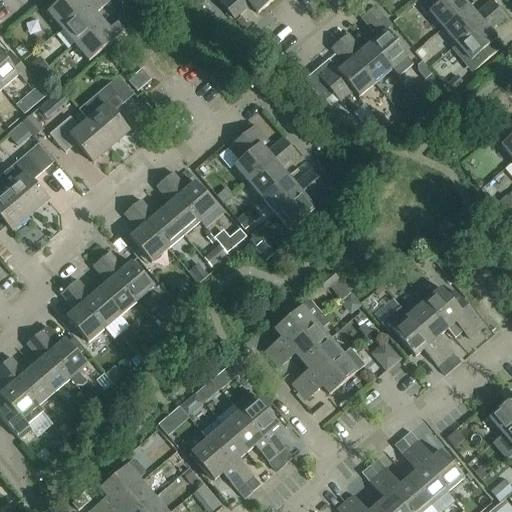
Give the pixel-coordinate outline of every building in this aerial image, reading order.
[(60,30),(95,0),(62,0),(46,14),(60,30)] [(74,46),(101,23),(94,15),(112,1),(111,0),(95,0),(60,30),(74,46)] [(240,0),(224,0),(220,4),(227,12),(240,0)] [(240,0),(227,12),(234,20),(250,6),(258,15),(275,0),(240,0)] [(443,29),(455,19),(440,0),(427,0),(428,1),(420,8),(426,16),(429,13),(443,29)] [(440,0),(455,19),(468,8),(461,0),(440,0)] [(455,19),(443,29),(456,45),(498,11),(491,3),(475,16),(468,8),(455,19)] [(369,46),(391,72),(392,71),(398,78),(412,66),(406,59),(407,58),(386,32),(390,29),(383,21),(385,19),(375,8),(362,19),(378,39),(369,46)] [(504,19),(498,11),(451,50),(472,74),(502,48),(488,33),(504,19)] [(235,22),(244,32),(250,27),(241,16),(235,22)] [(101,23),(74,46),(88,63),(132,25),(126,17),(108,32),(101,23)] [(391,72),(369,46),(362,52),(348,36),(340,43),(374,85),(391,72)] [(323,104),(333,96),(339,104),(352,93),(358,99),(374,85),(340,43),(332,50),(335,55),(345,66),(338,72),(332,65),(320,75),(329,87),(317,97),(323,104)] [(0,88),(2,91),(19,77),(24,84),(31,79),(9,52),(2,58),(0,55),(0,88)] [(37,63),(27,72),(36,83),(47,74),(37,63)] [(136,93),(150,81),(142,71),(127,83),(136,93)] [(118,78),(78,111),(88,122),(110,149),(128,134),(112,115),(134,96),(118,78)] [(402,116),(412,108),(407,102),(397,110),(402,116)] [(33,139),(44,131),(31,116),(21,125),(33,139)] [(110,149),(88,122),(80,129),(70,118),(49,136),(66,155),(76,145),(92,164),(110,149)] [(248,184),(290,148),(283,140),(267,153),(260,146),(267,140),(256,127),(230,149),(240,162),(234,167),(248,184)] [(511,160),(511,137),(501,147),(511,160)] [(0,177),(0,182),(30,218),(47,202),(31,183),(54,164),(38,145),(7,172),(0,177)] [(262,200),(287,178),(280,170),(297,156),(290,148),(248,184),(262,200)] [(275,216),(317,180),(311,172),(294,186),(287,178),(262,200),(275,216)] [(200,223),(199,224),(205,231),(223,217),(195,184),(187,191),(173,174),(165,181),(200,223)] [(317,180),(275,216),(289,232),(315,211),(307,202),(323,187),(317,180)] [(163,211),(184,237),(199,224),(200,223),(165,181),(157,188),(171,205),(163,211)] [(0,218),(12,233),(30,218),(0,182),(0,218)] [(184,237),(163,211),(155,218),(140,201),(132,208),(168,250),(184,237)] [(151,264),(168,250),(132,208),(124,215),(138,232),(130,239),(135,245),(151,264)] [(24,253),(40,237),(27,225),(12,242),(24,253)] [(265,261),(273,254),(263,241),(254,249),(265,261)] [(219,246),(203,260),(211,269),(227,255),(219,246)] [(100,261),(136,303),(153,289),(128,260),(120,267),(108,254),(100,261)] [(120,316),(136,303),(100,261),(92,268),(103,281),(95,288),(120,316)] [(331,272),(316,283),(324,293),(339,282),(331,272)] [(120,316),(95,288),(87,295),(76,281),(68,288),(104,330),(120,316)] [(87,344),(104,330),(68,288),(60,295),(71,308),(62,316),(87,344)] [(440,289),(423,303),(447,332),(454,341),(462,334),(469,342),(478,335),(474,331),(481,326),(453,293),(447,298),(440,289)] [(353,316),(358,306),(343,299),(339,309),(353,316)] [(264,354),(271,362),(315,325),(318,322),(323,318),(309,302),(274,331),(281,339),(264,354)] [(446,333),(447,332),(423,303),(407,317),(444,362),(452,355),(439,339),(446,333)] [(437,369),(444,362),(407,317),(400,309),(383,322),(415,360),(423,353),(437,369)] [(173,310),(156,321),(167,339),(184,328),(173,310)] [(301,364),(329,341),(321,331),(328,324),(323,318),(318,322),(315,325),(271,362),(278,370),(294,356),(295,357),(301,364)] [(45,330),(34,339),(69,381),(69,380),(75,387),(82,387),(86,383),(77,373),(85,367),(77,357),(83,352),(72,340),(66,345),(64,342),(59,346),(52,338),(54,336),(49,331),(48,332),(45,330)] [(32,369),(53,394),(69,381),(34,339),(26,346),(40,362),(32,369)] [(343,357),(350,351),(349,350),(342,356),(329,341),(301,364),(308,372),(291,386),(298,394),(343,357)] [(343,357),(298,394),(305,403),(322,388),(329,397),(364,367),(350,351),(343,357)] [(452,355),(444,362),(452,371),(460,365),(452,355)] [(53,394),(32,369),(24,376),(10,359),(1,366),(37,408),(53,394)] [(243,372),(240,368),(235,362),(224,371),(232,381),(243,372)] [(437,369),(445,378),(452,371),(444,362),(437,369)] [(37,408),(1,366),(0,367),(0,380),(8,390),(0,395),(0,398),(5,403),(0,407),(0,419),(19,442),(31,432),(26,427),(42,414),(37,408)] [(114,367),(105,375),(113,384),(122,376),(114,367)] [(212,381),(207,385),(215,395),(220,391),(212,381)] [(239,413),(276,457),(284,450),(270,433),(278,426),(255,399),(249,393),(234,407),(239,413)] [(502,437),(511,428),(511,399),(487,420),(502,437)] [(180,408),(170,416),(179,427),(189,419),(187,418),(180,408)] [(268,464),(276,457),(239,413),(223,426),(222,427),(246,454),(253,447),(268,464)] [(222,427),(223,426),(218,420),(201,434),(206,441),(244,484),(252,477),(238,460),(246,454),(222,427)] [(511,448),(511,428),(502,437),(511,448)] [(409,449),(417,443),(409,434),(401,441),(409,449)] [(236,491),(244,484),(206,441),(190,454),(213,481),(221,474),(236,491)] [(401,456),(409,449),(401,441),(394,447),(401,456)] [(409,449),(447,494),(463,480),(439,452),(431,459),(417,443),(409,449)] [(431,508),(447,494),(409,449),(401,456),(415,472),(407,479),(431,508)] [(276,457),(284,467),(288,464),(293,460),(284,450),(276,457)] [(276,474),(284,467),(276,457),(268,464),(276,474)] [(377,477),(376,477),(406,511),(425,511),(431,508),(407,479),(398,487),(377,461),(369,468),(377,477)] [(108,511),(142,484),(138,479),(144,475),(145,472),(137,463),(134,462),(128,467),(100,491),(107,499),(92,511),(108,511)] [(487,475),(480,467),(475,472),(481,480),(487,475)] [(295,470),(287,474),(294,490),(303,486),(295,470)] [(252,494),(260,487),(252,477),(244,484),(252,494)] [(378,511),(406,511),(376,477),(369,484),(382,500),(374,507),(378,511)] [(140,511),(155,500),(142,484),(108,511),(140,511)] [(236,491),(244,501),(252,494),(244,484),(236,491)] [(91,501),(86,496),(85,494),(72,505),(75,508),(78,511),(91,501)] [(378,511),(374,507),(368,511),(364,511),(352,498),(344,505),(350,511),(378,511)] [(165,511),(155,500),(140,511),(165,511)]
